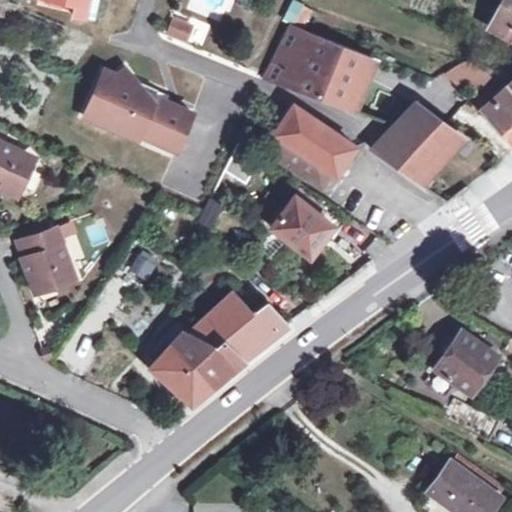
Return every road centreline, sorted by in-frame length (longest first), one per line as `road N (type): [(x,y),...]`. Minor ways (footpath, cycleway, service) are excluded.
road 1 (primary): [(181,441),(511,207)]
road 2 (residential): [(0,365),(181,441)]
